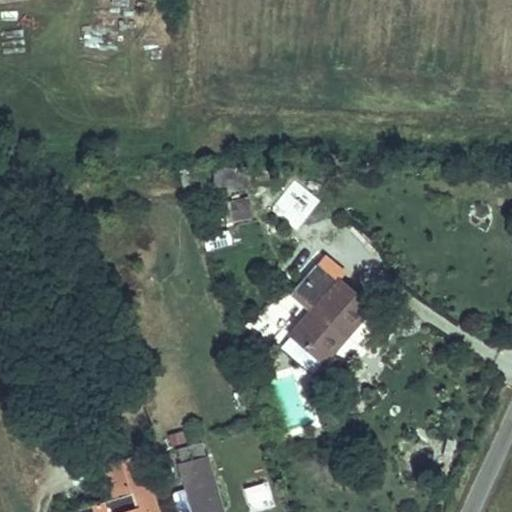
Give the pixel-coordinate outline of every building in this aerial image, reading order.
[(252,186),(253,170),(220,168),(219,184),(252,186)] [(225,218),(250,219),(251,201),(226,200),(225,218)] [(204,233),(206,248),(231,245),(229,230),(204,233)] [(294,315),(276,339),(310,366),(352,313),(322,288),(329,278),(309,262),(278,300),(294,315)] [(276,339),(268,348),(262,356),(295,384),(299,380),(310,366),(276,339)] [(105,458),(113,481),(142,470),(136,447),(105,458)] [(215,511),(204,464),(174,472),(185,511),(215,511)] [(113,481),(116,491),(129,487),(136,508),(152,503),(142,470),(113,481)] [(154,511),(152,503),(136,508),(129,487),(116,491),(82,503),(84,511),(154,511)]
